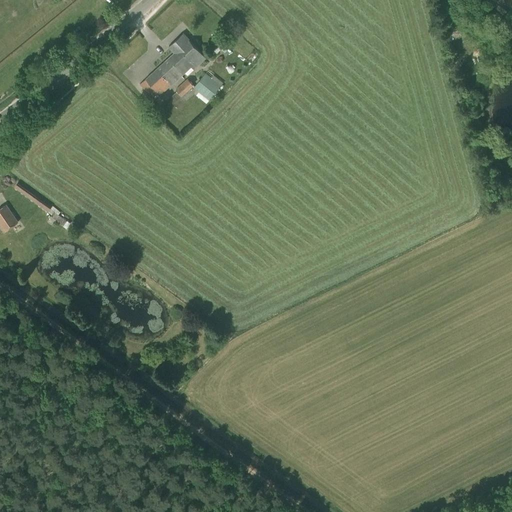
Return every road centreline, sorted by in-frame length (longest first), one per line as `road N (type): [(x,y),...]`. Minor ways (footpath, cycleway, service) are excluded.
road 1 (track): [(303,511),(0,282)]
road 2 (secondary): [(0,120),(150,0)]
